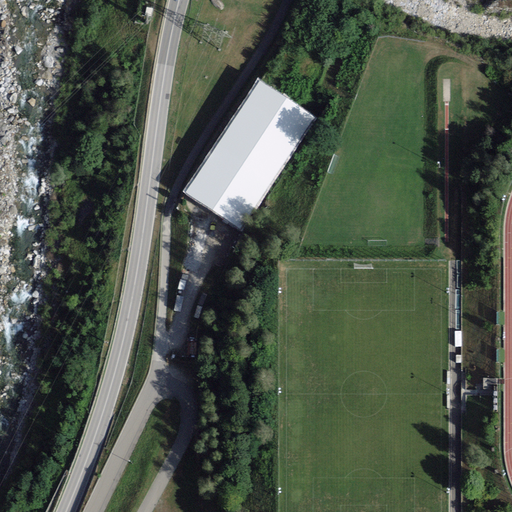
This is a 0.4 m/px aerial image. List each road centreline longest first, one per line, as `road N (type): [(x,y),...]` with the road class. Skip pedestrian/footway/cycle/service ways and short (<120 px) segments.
road 1 (secondary): [(179,0),(128,316),(66,511)]
road 2 (residential): [(145,511),(188,418),(183,394),(153,382)]
road 3 (residential): [(91,511),(153,382)]
